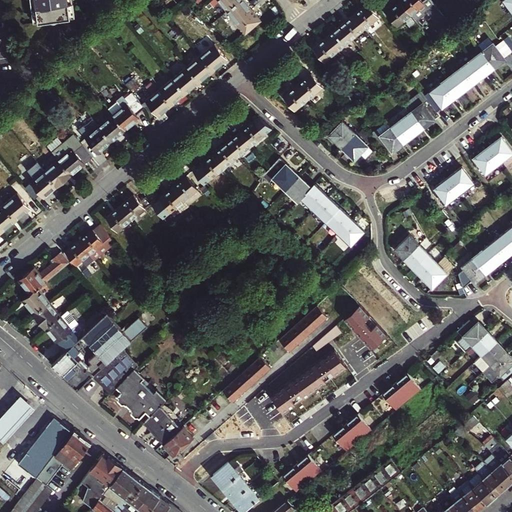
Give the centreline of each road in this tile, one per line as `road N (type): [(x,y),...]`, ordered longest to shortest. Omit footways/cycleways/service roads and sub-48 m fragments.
road 1 (residential): [(172,484),(212,448),(285,440),(478,303)]
road 2 (residential): [(0,274),(238,77)]
road 3 (secondary): [(0,337),(172,484)]
road 4 (residential): [(367,182),(392,271),(429,299),(478,303)]
road 5 (residential): [(511,87),(397,174),(367,182)]
road 6 (residential): [(238,77),(334,168),(367,182)]
road 7 (residential): [(238,77),(332,0)]
